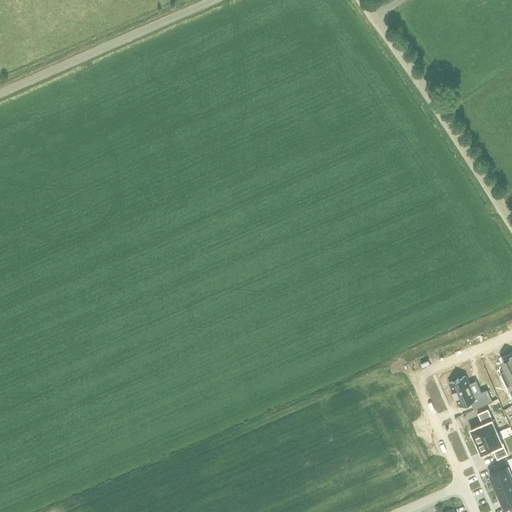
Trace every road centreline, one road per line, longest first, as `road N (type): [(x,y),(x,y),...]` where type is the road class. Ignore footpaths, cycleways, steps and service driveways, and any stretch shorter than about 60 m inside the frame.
road 1 (tertiary): [(511,222),(361,0)]
road 2 (unclassified): [(0,93),(214,0)]
